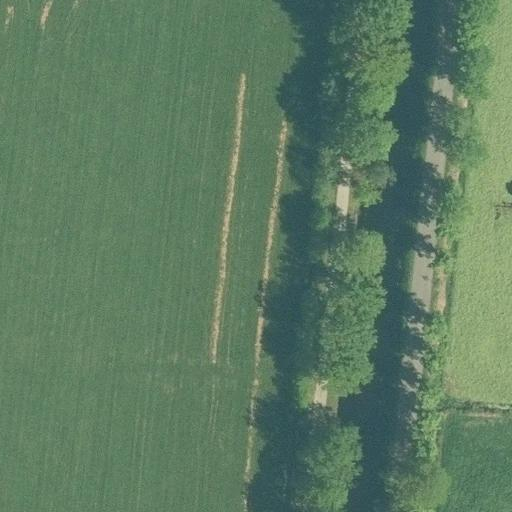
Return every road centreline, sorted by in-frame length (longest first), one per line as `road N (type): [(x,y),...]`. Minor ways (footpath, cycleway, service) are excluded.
road 1 (tertiary): [(393,511),(451,0)]
road 2 (unclassified): [(305,511),(362,0)]
